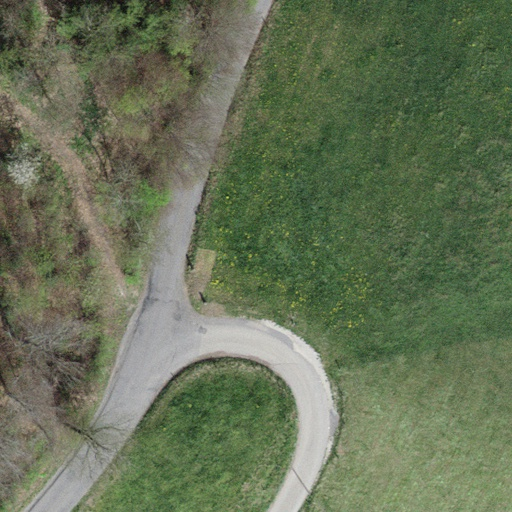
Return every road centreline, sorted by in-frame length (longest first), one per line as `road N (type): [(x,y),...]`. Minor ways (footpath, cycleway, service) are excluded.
road 1 (unclassified): [(251,0),(230,37),(190,163),(149,342)]
road 2 (unclassified): [(149,342),(252,338),(283,355),(309,396),(314,442),(282,511)]
road 3 (track): [(0,108),(104,237),(149,342)]
road 4 (unclassified): [(149,342),(77,480),(49,511)]
